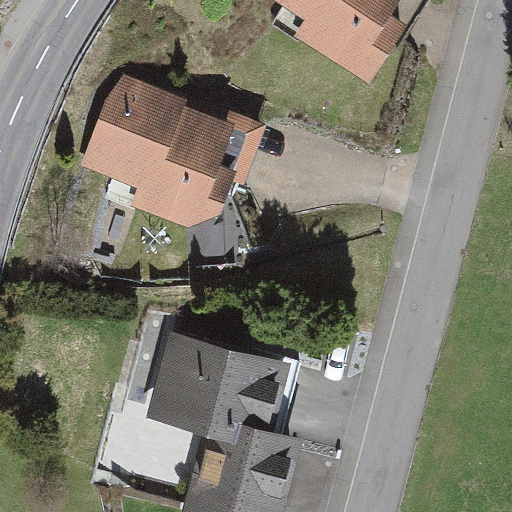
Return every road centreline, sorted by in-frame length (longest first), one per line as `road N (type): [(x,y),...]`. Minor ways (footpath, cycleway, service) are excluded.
road 1 (residential): [(373,511),(508,0)]
road 2 (tertiary): [(79,0),(0,156)]
